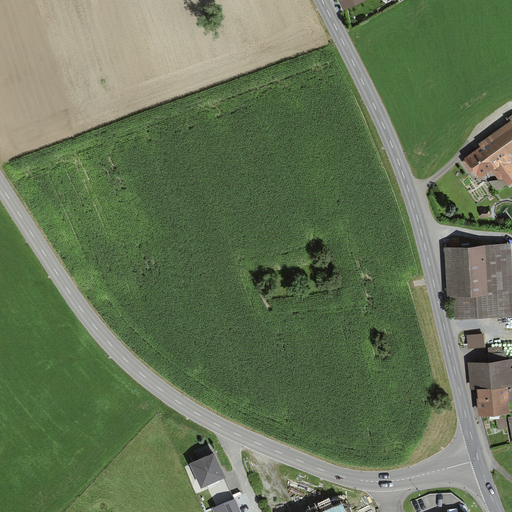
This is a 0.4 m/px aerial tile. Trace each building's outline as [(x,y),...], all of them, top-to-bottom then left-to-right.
[(335,0),(341,11),(362,0),(335,0)] [(511,125),(510,122),(459,162),(476,183),(494,169),(508,187),(511,183),(511,125)] [(511,290),(509,245),(448,249),(453,321),(511,317),(511,290)] [(481,333),(466,335),(467,346),(482,344),(481,333)] [(511,359),(471,363),(476,419),(508,416),(507,402),(511,401),(511,359)] [(215,453),(190,463),(201,488),(226,478),(215,453)] [(240,511),(235,498),(212,508),(213,511),(240,511)]
